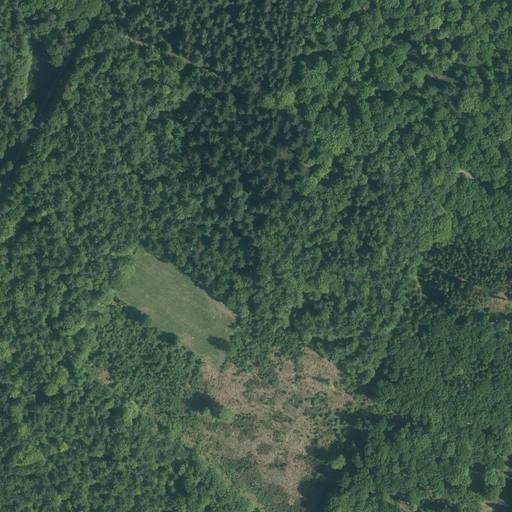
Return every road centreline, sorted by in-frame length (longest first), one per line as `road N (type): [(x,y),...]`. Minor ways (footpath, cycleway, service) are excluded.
road 1 (track): [(451,167),(87,22)]
road 2 (track): [(315,511),(451,167)]
road 3 (track): [(0,301),(271,511)]
road 4 (track): [(0,189),(87,22)]
road 5 (track): [(451,167),(511,16)]
road 6 (track): [(397,145),(402,109),(391,81),(420,0)]
